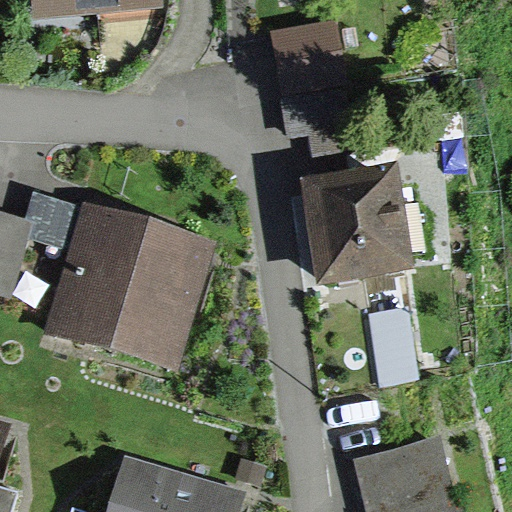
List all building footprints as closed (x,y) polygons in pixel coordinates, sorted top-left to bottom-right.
[(161,0),(31,0),(32,18),(162,11),(161,0)] [(336,22),(274,34),(294,138),(309,135),(312,154),(360,145),(336,22)] [(397,164),(304,179),(321,281),(413,266),(397,164)] [(70,248),(83,208),(36,193),(28,217),(36,220),(31,235),(70,248)] [(225,242),(85,201),(83,208),(70,248),(47,330),(187,371),(225,242)] [(31,235),(36,220),(28,217),(0,208),(0,293),(11,297),(31,235)] [(408,309),(370,315),(381,383),(419,378),(408,309)] [(0,455),(10,423),(0,419),(0,455)] [(465,511),(450,440),(353,462),(363,511),(465,511)] [(239,511),(245,493),(122,455),(104,511),(239,511)] [(10,511),(17,494),(0,488),(0,511),(10,511)]
